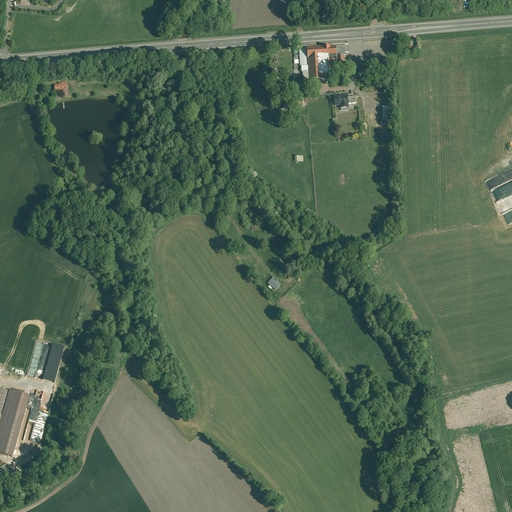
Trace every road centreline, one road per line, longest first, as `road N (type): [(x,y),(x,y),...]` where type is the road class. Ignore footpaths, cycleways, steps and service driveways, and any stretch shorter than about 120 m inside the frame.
road 1 (secondary): [(0,61),(379,31)]
road 2 (secondary): [(379,31),(511,21)]
